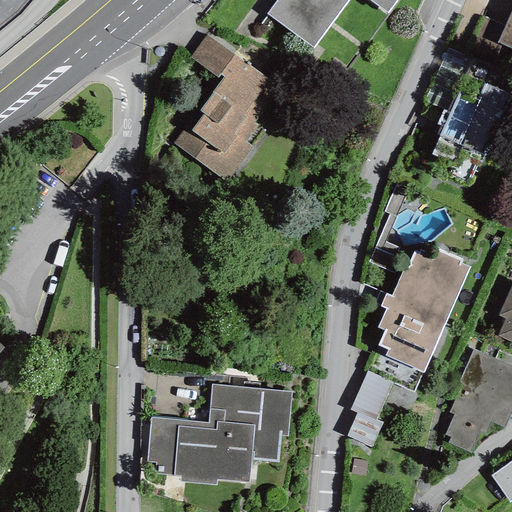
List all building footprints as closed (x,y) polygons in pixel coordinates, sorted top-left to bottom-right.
[(275,0),(265,13),(312,48),(347,0),(370,0),(387,12),(396,0),(275,0)] [(511,11),(506,26),(480,15),(467,46),(495,58),(501,44),(511,48),(511,11)] [(279,88),(206,34),(189,56),(217,76),(220,72),(223,75),(197,110),(202,114),(191,128),(186,124),(172,142),(226,182),(251,148),(244,143),(257,126),(253,123),(279,88)] [(511,93),(483,81),(476,98),(459,91),(430,156),(472,174),(478,160),(481,161),(511,93)] [(451,274),(400,249),(350,352),(401,375),(451,274)] [(511,273),(486,329),(511,344),(511,273)] [(511,386),(511,375),(459,351),(438,402),(487,432),(511,386)] [(370,364),(344,429),(371,439),(397,374),(370,364)] [(290,392),(211,384),(207,424),(215,424),(215,421),(254,424),(251,458),(277,460),(280,434),(286,435),(290,392)] [(215,424),(207,424),(151,418),(146,461),(154,462),(153,473),(180,476),(179,481),(216,484),(217,478),(249,481),(251,458),(254,424),(215,421),(215,424)] [(511,459),(490,475),(509,501),(511,499),(511,459)]
